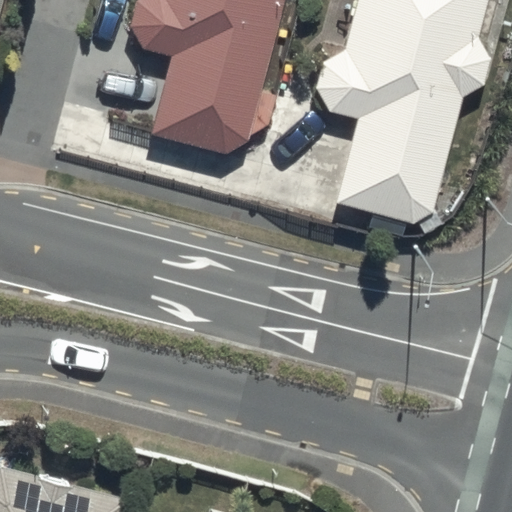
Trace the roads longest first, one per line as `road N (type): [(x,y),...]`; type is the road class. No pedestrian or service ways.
road 1 (residential): [(0,235),(511,365)]
road 2 (residential): [(511,464),(53,352),(0,346)]
